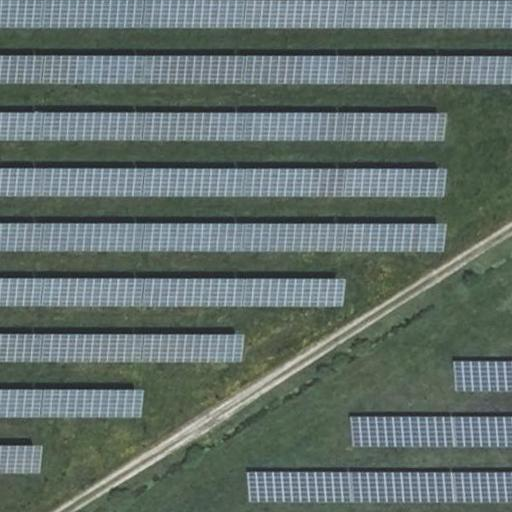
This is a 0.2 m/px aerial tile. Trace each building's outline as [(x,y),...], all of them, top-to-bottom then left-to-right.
[(0,0),(0,29),(511,32),(511,1),(179,0),(0,0)] [(0,84),(256,86),(256,58),(0,56),(0,84)] [(442,112),(367,111),(367,137),(442,138),(442,112)] [(290,117),(0,114),(0,142),(290,145),(290,117)] [(15,249),(272,251),(272,239),(254,239),(254,224),(15,222),(15,249)] [(443,224),(341,223),(341,250),(442,251),(443,224)] [(301,276),(300,305),(342,306),(342,277),(301,276)] [(20,359),(239,362),(240,335),(28,332),(28,354),(20,354),(20,359)] [(457,363),(456,390),(482,391),(484,363),(457,363)] [(0,415),(139,418),(140,391),(0,389),(0,415)] [(0,472),(39,473),(39,445),(0,444),(0,472)]
